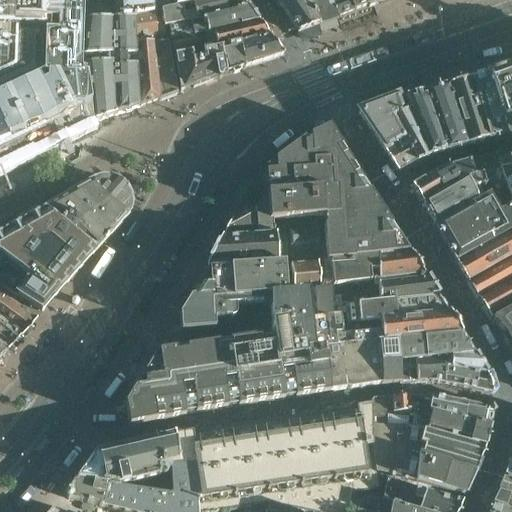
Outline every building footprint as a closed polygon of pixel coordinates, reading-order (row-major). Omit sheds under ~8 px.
[(86,84),(85,77),(79,77),(81,0),(0,0),(0,168),(92,125),(86,84)] [(90,0),(88,16),(110,15),(110,11),(109,4),(109,0),(90,0)] [(162,10),(159,0),(174,0),(175,3),(170,5),(171,8),(184,5),(194,3),(204,0),(109,0),(109,4),(118,3),(118,10),(110,11),(110,15),(110,20),(129,18),(159,11),(162,10)] [(202,19),(247,8),(241,0),(204,0),(194,3),(196,12),(186,14),(184,5),(171,8),(162,10),(166,27),(191,21),(202,19)] [(318,25),(307,0),(275,0),(297,33),(318,25)] [(336,19),(327,0),(307,0),(318,25),(336,19)] [(378,3),(375,0),(327,0),(336,19),(353,12),(378,3)] [(189,39),(257,23),(247,8),(202,19),(205,28),(194,30),(191,21),(166,27),(168,35),(170,44),(189,39)] [(159,101),(149,46),(148,43),(165,40),(159,11),(129,18),(132,45),(132,49),(139,108),(159,101)] [(139,108),(132,49),(132,45),(129,18),(110,20),(115,117),(139,108)] [(115,117),(110,20),(87,22),(82,58),(106,57),(107,65),(84,66),(84,65),(82,65),(85,77),(86,84),(92,125),(115,117)] [(236,45),(268,38),(257,23),(189,39),(192,48),(204,46),(206,53),(216,50),(236,45)] [(283,57),(280,53),(268,38),(236,45),(243,70),(278,59),(283,57)] [(193,56),(192,48),(189,39),(170,44),(173,61),(193,56)] [(177,94),(165,43),(149,46),(159,101),(177,94)] [(243,70),(236,45),(216,50),(225,76),(243,70)] [(216,50),(206,53),(193,56),(203,84),(225,76),(216,50)] [(203,84),(193,56),(173,61),(180,93),(203,84)] [(511,69),(505,72),(505,71),(504,72),(504,71),(500,72),(500,73),(491,76),(490,75),(488,76),(486,76),(486,77),(504,137),(506,142),(510,155),(468,163),(477,180),(492,174),(502,171),(511,197),(511,69)] [(504,137),(486,77),(484,77),(447,87),(466,146),(486,142),(504,137)] [(466,146),(447,87),(425,92),(446,152),(466,146)] [(446,152),(425,92),(404,98),(430,156),(446,152)] [(430,156),(404,98),(396,100),(400,108),(387,114),(391,120),(389,121),(403,143),(384,152),(397,170),(403,171),(415,163),(430,157),(430,156)] [(403,143),(389,121),(391,120),(387,114),(400,108),(396,100),(379,106),(358,113),(359,114),(358,114),(384,152),(403,143)] [(293,263),(371,257),(409,253),(377,204),(363,183),(329,128),(303,140),(258,175),(266,188),(255,210),(233,221),(232,223),(222,239),(223,240),(211,264),(207,271),(208,271),(207,272),(197,288),(196,290),(199,292),(197,295),(182,318),(183,330),(180,331),(181,333),(183,333),(185,349),(156,354),(135,388),(124,405),(129,427),(175,418),(175,416),(330,392),(325,348),(315,349),(310,290),(295,291),(293,263)] [(423,207),(477,180),(468,163),(442,170),(411,188),(412,189),(423,207)] [(511,197),(502,171),(492,174),(500,192),(434,225),(447,248),(456,264),(511,232),(511,197)] [(434,225),(500,192),(492,174),(477,180),(423,207),(434,225)] [(94,253),(129,215),(129,212),(130,210),(130,209),(130,206),(130,203),(129,200),(129,197),(127,194),(126,192),(124,189),(122,187),(119,184),(118,184),(114,182),(112,181),(108,181),(105,180),(103,181),(99,181),(96,182),(93,183),(44,211),(44,212),(94,253)] [(42,312),(94,253),(44,212),(43,212),(0,235),(0,256),(29,278),(17,296),(41,312),(42,312)] [(467,284),(511,259),(511,232),(456,264),(467,284)] [(426,280),(418,268),(409,253),(371,257),(373,280),(377,280),(378,284),(426,280)] [(29,278),(0,256),(0,285),(17,296),(29,278)] [(446,314),(361,321),(352,322),(353,336),(343,337),(340,313),(332,314),(330,288),(339,288),(378,284),(377,280),(373,280),(371,257),(293,263),(295,291),(310,290),(315,349),(325,348),(330,392),(346,390),(346,391),(381,386),(400,385),(398,363),(413,362),(426,361),(439,360),(448,359),(449,375),(485,377),(473,357),(472,357),(473,357),(460,336),(460,337),(459,336),(460,336),(446,314)] [(479,302),(511,283),(511,259),(467,284),(479,302)] [(437,297),(426,280),(378,284),(339,288),(341,306),(360,304),(437,297)] [(492,321),(511,309),(511,283),(479,302),(490,321),(492,320),(492,321)] [(446,314),(437,297),(360,304),(361,321),(446,314)] [(35,321),(3,300),(0,298),(0,320),(19,337),(20,338),(35,321)] [(511,309),(492,321),(492,322),(491,322),(491,323),(492,323),(492,324),(493,324),(494,324),(502,334),(504,336),(500,339),(511,360),(511,309)] [(19,337),(0,320),(0,346),(6,352),(19,337)] [(491,394),(485,377),(449,375),(448,359),(439,360),(442,386),(490,396),(491,395),(491,394)] [(442,386),(439,360),(426,361),(429,384),(442,386)] [(429,384),(426,361),(413,362),(416,384),(429,384)] [(416,384),(413,362),(398,363),(400,385),(416,384)] [(489,427),(430,417),(431,397),(409,397),(409,415),(391,414),(383,414),(382,426),(484,448),(484,447),(489,427)] [(409,415),(409,397),(391,399),(391,414),(409,415)] [(492,414),(488,409),(460,403),(431,397),(430,417),(489,427),(492,414)] [(484,448),(382,426),(383,414),(391,414),(391,399),(371,401),(371,405),(371,440),(380,479),(383,480),(415,483),(419,463),(474,473),(480,457),(484,448)] [(380,479),(371,440),(371,405),(174,436),(174,438),(173,438),(176,469),(196,467),(197,511),(212,511),(267,504),(299,511),(351,511),(355,497),(382,497),(383,480),(380,479)] [(176,469),(173,438),(174,438),(174,436),(157,440),(156,441),(152,442),(151,441),(97,454),(96,453),(84,469),(76,480),(140,493),(156,496),(160,480),(156,481),(158,469),(170,469),(176,469)] [(465,494),(473,474),(474,475),(474,473),(419,463),(415,483),(464,496),(465,494)] [(197,511),(196,467),(176,469),(170,469),(169,482),(160,480),(156,496),(140,493),(135,511),(197,511)] [(121,511),(135,511),(140,493),(76,480),(66,494),(65,495),(66,497),(66,498),(67,499),(68,500),(121,511)] [(511,481),(506,480),(505,480),(500,492),(511,496),(511,481)] [(408,511),(456,511),(461,502),(461,500),(409,488),(387,485),(383,506),(408,511)] [(511,496),(500,492),(494,504),(511,511),(511,496)] [(408,511),(383,506),(364,502),(361,511),(408,511)]
